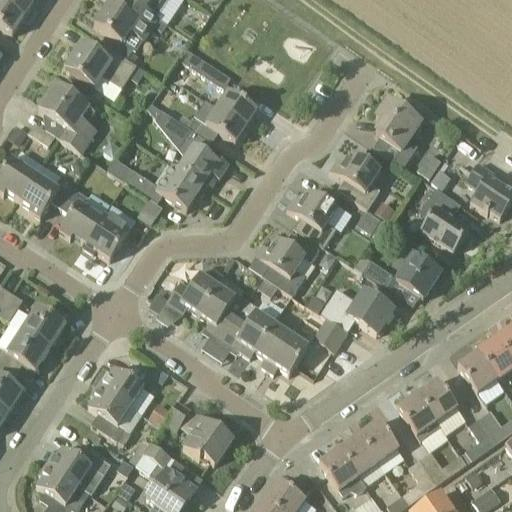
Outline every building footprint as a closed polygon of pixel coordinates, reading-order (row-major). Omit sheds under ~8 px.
[(33,8),(21,0),(0,0),(0,9),(22,25),(33,8)] [(129,6),(120,0),(116,0),(110,10),(108,8),(93,32),(115,46),(110,55),(126,65),(132,56),(122,49),(130,37),(143,46),(157,24),(148,18),(129,6)] [(22,25),(0,9),(0,33),(11,41),(22,25)] [(167,30),(157,24),(152,31),(162,38),(167,30)] [(110,55),(103,65),(81,50),(64,75),(94,95),(102,83),(122,96),(124,93),(130,98),(144,77),(137,72),(126,65),(110,55)] [(186,56),(179,67),(223,95),(230,84),(186,56)] [(95,120),(53,92),(38,116),(66,135),(60,145),(81,160),(96,138),(87,132),(95,120)] [(256,116),(227,97),(215,114),(245,133),(256,116)] [(419,129),(386,107),(374,124),(382,129),(374,141),(400,158),(393,168),(403,174),(417,153),(408,147),(419,129)] [(194,140),(185,134),(150,110),(147,115),(156,126),(154,127),(185,164),(177,177),(205,194),(213,182),(218,185),(227,171),(214,162),(212,165),(204,160),(210,150),(194,140)] [(245,133),(215,114),(205,130),(234,150),(245,133)] [(193,123),(185,134),(194,140),(202,128),(193,123)] [(54,143),(34,130),(27,140),(47,153),(54,143)] [(16,131),(7,144),(18,152),(27,139),(16,131)] [(439,165),(429,158),(416,177),(427,185),(439,165)] [(378,177),(350,160),(343,171),(337,166),(329,177),(342,186),(336,196),(339,199),(367,217),(379,197),(369,191),(378,177)] [(76,164),(72,170),(74,178),(81,182),(87,171),(76,164)] [(18,206),(34,181),(14,168),(10,165),(0,180),(0,199),(3,201),(5,198),(18,206)] [(124,189),(133,177),(115,165),(106,177),(124,189)] [(511,200),(494,189),(498,184),(476,170),(465,188),(478,196),(470,209),(487,220),(488,219),(499,226),(511,205),(511,200)] [(177,177),(171,174),(158,193),(133,177),(124,189),(143,202),(156,210),(162,202),(185,217),(194,203),(198,205),(205,194),(177,177)] [(439,175),(430,189),(441,196),(450,183),(439,175)] [(74,194),(60,185),(54,194),(34,181),(18,206),(30,214),(27,217),(39,225),(51,208),(60,215),(74,194)] [(332,209),(339,199),(336,196),(325,189),(318,200),(332,209)] [(84,250),(101,224),(83,212),(88,204),(74,194),(60,215),(69,221),(58,238),(69,245),(72,242),(84,250)] [(467,237),(447,223),(456,209),(434,194),(424,210),(433,216),(419,237),(452,259),(467,237)] [(334,216),(307,198),(300,209),(293,204),(286,215),(299,224),(292,235),(319,252),(322,254),(335,234),(326,228),(334,216)] [(382,207),(374,218),(389,227),(396,216),(382,207)] [(150,232),(158,220),(148,214),(140,225),(150,232)] [(101,224),(84,250),(82,253),(93,261),(95,257),(109,267),(129,237),(104,220),(101,224)] [(310,268),(318,257),(291,239),(284,250),(276,245),(268,256),(262,252),(254,263),(267,271),(260,282),(290,302),(303,282),(295,276),(303,263),(310,268)] [(326,258),(318,269),(328,275),(335,264),(326,258)] [(439,279),(412,261),(394,287),(422,305),(439,279)] [(391,282),(391,281),(370,266),(361,280),(382,294),(391,282)] [(223,283),(209,274),(204,274),(198,281),(189,294),(179,288),(165,309),(182,320),(186,314),(197,321),(223,283)] [(239,302),(243,296),(223,283),(197,321),(208,328),(204,335),(220,345),(246,306),(239,302)] [(22,307),(0,292),(0,321),(8,328),(22,307)] [(392,316),(364,297),(355,310),(335,296),(319,320),(318,321),(325,326),(346,339),(353,327),(375,341),(392,316)] [(324,308),(313,301),(306,311),(310,313),(317,318),(324,308)] [(153,306),(148,313),(158,320),(162,313),(153,306)] [(253,358),(272,330),(255,319),(258,314),(246,306),(220,345),(238,357),(249,364),(253,358)] [(305,320),(314,326),(318,328),(322,331),(325,326),(318,321),(319,320),(317,318),(310,313),(309,315),(305,320)] [(36,314),(21,337),(49,355),(63,332),(36,314)] [(318,336),(339,349),(346,339),(325,326),(322,331),(318,336)] [(289,341),(272,330),(253,358),(264,365),(260,372),(266,376),(289,341)] [(511,332),(496,344),(511,366),(511,332)] [(339,349),(318,336),(312,346),(333,359),(339,349)] [(21,337),(7,359),(0,354),(0,370),(15,380),(22,370),(34,377),(49,355),(21,337)] [(289,341),(266,376),(273,380),(277,374),(288,381),(307,353),(289,341)] [(477,358),(496,385),(511,374),(511,366),(496,344),(477,358)] [(477,358),(456,372),(476,400),(496,385),(477,358)] [(9,390),(15,380),(0,370),(0,416),(6,421),(21,398),(9,390)] [(113,374),(100,394),(129,413),(142,393),(113,374)] [(166,380),(157,374),(151,383),(160,389),(166,380)] [(416,400),(436,428),(456,414),(436,386),(416,400)] [(100,394),(87,413),(104,424),(116,432),(129,413),(100,394)] [(396,414),(420,448),(440,435),(436,428),(416,400),(396,414)] [(158,408),(148,424),(160,432),(170,416),(158,408)] [(163,428),(175,436),(188,417),(176,409),(171,417),(163,428)] [(511,423),(500,432),(490,416),(479,424),(496,449),(511,437),(511,423)] [(231,447),(196,422),(196,423),(189,433),(193,437),(190,441),(182,453),(198,465),(200,462),(213,471),(231,447)] [(116,448),(117,446),(123,437),(116,432),(104,424),(97,435),(116,448)] [(479,424),(467,432),(478,448),(464,457),(471,467),(496,449),(479,424)] [(377,427),(357,441),(378,470),(397,456),(377,427)] [(123,437),(117,446),(123,451),(130,441),(123,437)] [(338,455),(358,483),(378,470),(357,441),(338,455)] [(149,449),(143,444),(127,468),(134,473),(142,460),(149,449)] [(185,489),(162,473),(169,463),(149,449),(142,460),(157,470),(149,482),(157,488),(145,505),(154,511),(183,511),(189,505),(195,496),(185,489)] [(109,471),(84,455),(77,465),(61,453),(55,462),(51,460),(45,471),(88,499),(90,500),(109,471)] [(338,455),(317,469),(342,504),(350,498),(356,501),(366,494),(365,493),(358,483),(338,455)] [(460,460),(441,474),(430,458),(428,459),(419,466),(436,491),(467,470),(460,460)] [(401,502),(407,511),(436,491),(419,466),(408,474),(419,489),(401,502)] [(80,511),(88,499),(45,471),(38,481),(41,483),(35,493),(52,504),(47,511),(80,511)] [(482,489),(481,488),(475,478),(466,484),(473,495),(482,489)] [(277,486),(262,506),(270,511),(299,511),(304,506),(277,486)] [(467,493),(462,486),(456,491),(461,498),(467,493)] [(125,488),(117,499),(127,506),(135,495),(125,488)] [(301,489),(294,498),(302,505),(309,495),(301,489)] [(491,494),(471,507),(474,511),(491,511),(500,506),(491,494)] [(448,511),(439,498),(419,511),(448,511)] [(126,511),(129,509),(118,501),(111,510),(113,511),(126,511)] [(352,511),(376,511),(370,501),(353,511),(352,511)] [(405,511),(407,511),(401,502),(386,511),(405,511)]
